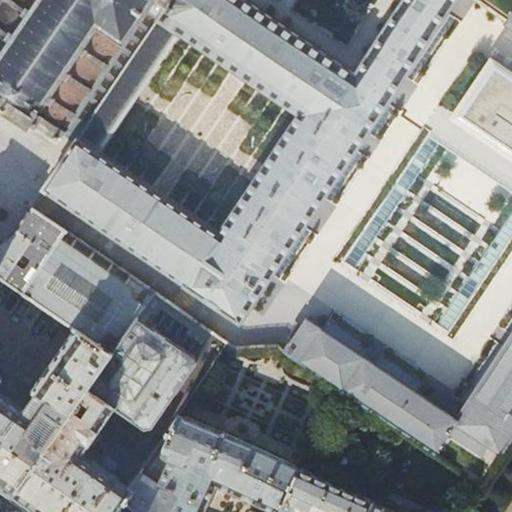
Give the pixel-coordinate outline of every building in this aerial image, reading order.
[(0,0),(0,109),(12,117),(28,128),(31,123),(36,127),(51,136),(57,140),(60,135),(62,136),(63,135),(75,143),(77,139),(159,21),(146,13),(154,0),(0,0)] [(511,0),(154,0),(146,13),(159,21),(77,139),(75,143),(57,169),(43,190),(185,286),(240,322),(390,99),(456,0),(477,0),(506,20),(505,21),(511,25),(511,332),(456,419),(305,319),(284,351),(434,451),(482,482),(503,450),(511,436),(511,0)] [(511,74),(491,61),(451,122),(492,148),(511,161),(511,74)] [(31,240),(4,281),(75,329),(112,353),(136,319),(151,297),(154,293),(31,207),(22,220),(16,229),(31,240)] [(0,280),(3,282),(4,281),(31,240),(16,229),(6,237),(0,240),(0,487),(12,496),(112,353),(75,329),(32,391),(35,393),(24,410),(0,393),(0,382),(2,379),(0,377),(0,280)] [(165,300),(154,293),(151,297),(162,305),(165,300)] [(136,319),(112,353),(12,496),(35,511),(111,511),(127,488),(127,487),(81,456),(113,409),(143,429),(149,428),(194,364),(193,357),(136,319)] [(278,511),(298,468),(178,416),(166,444),(165,444),(162,451),(166,452),(153,480),(138,472),(127,487),(127,488),(153,507),(149,511),(202,511),(205,506),(215,486),(228,492),(272,511),(278,511)] [(160,442),(165,444),(166,444),(178,416),(177,416),(159,441),(160,442)] [(367,511),(372,501),(298,468),(278,511),(367,511)] [(149,511),(153,507),(127,488),(111,511),(149,511)] [(398,511),(372,501),(367,511),(398,511)]
